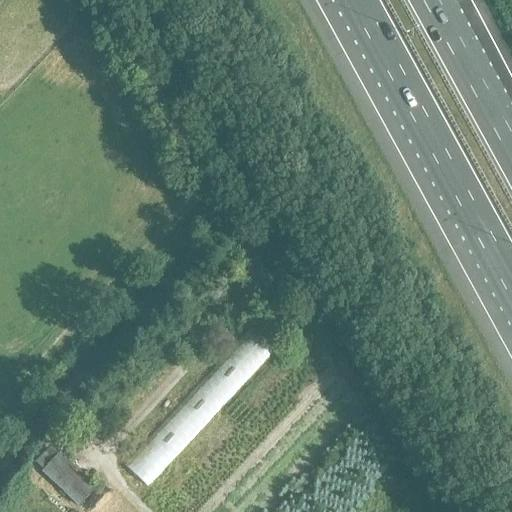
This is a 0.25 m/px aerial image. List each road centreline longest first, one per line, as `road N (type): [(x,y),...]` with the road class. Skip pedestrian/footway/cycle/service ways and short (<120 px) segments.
road 1 (track): [(204,176),(249,248),(256,280),(105,453)]
road 2 (motorway): [(355,0),(511,286)]
road 3 (track): [(204,176),(0,405)]
road 4 (unclassified): [(101,0),(204,176)]
road 5 (motorway): [(511,148),(430,0)]
